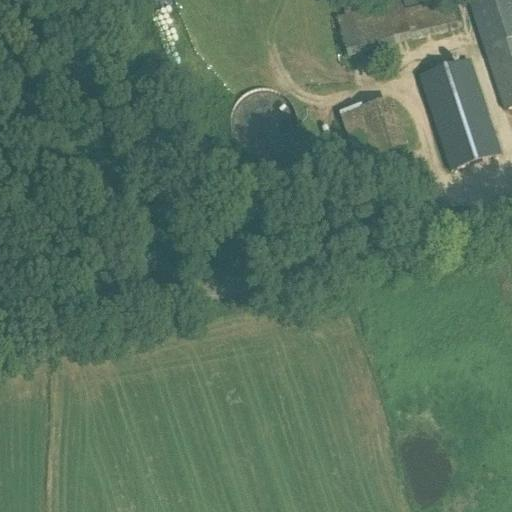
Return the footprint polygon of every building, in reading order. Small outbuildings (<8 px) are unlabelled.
[(511,0),(479,0),(468,4),(504,114),(511,111),(511,0)] [(468,38),(462,15),(417,26),(414,14),(359,28),(367,63),(468,38)] [(420,81),(451,176),(501,159),(472,64),(420,81)] [(287,132),(288,126),(287,119),(285,114),(282,108),(278,103),(272,98),(266,96),(260,94),(254,94),(248,95),(243,97),(237,100),(232,105),(228,110),(226,115),(225,121),(225,127),(225,133),(227,138),(230,143),(234,148),(238,152),(244,155),(251,157),(257,157),(261,157),(268,155),(274,152),(279,147),(282,143),(285,137),(287,132)] [(392,106),(336,124),(353,180),(410,163),(392,106)]
